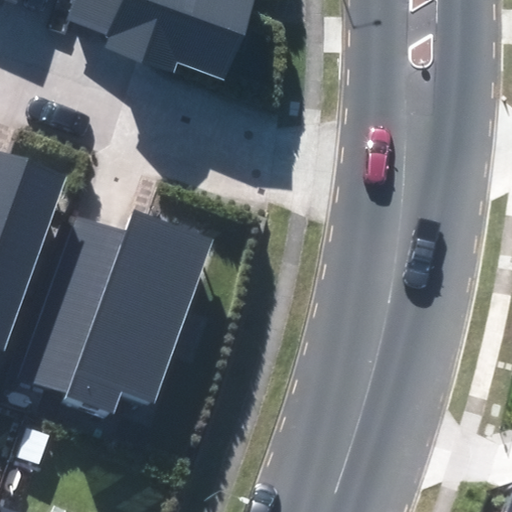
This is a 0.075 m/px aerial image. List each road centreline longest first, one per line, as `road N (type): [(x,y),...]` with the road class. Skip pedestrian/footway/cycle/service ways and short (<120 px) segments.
road 1 (residential): [(412,164),(304,176),(0,68)]
road 2 (secondary): [(412,164),(390,300),(327,511)]
